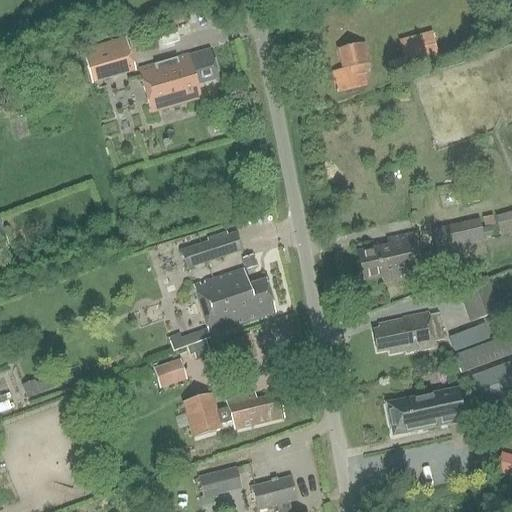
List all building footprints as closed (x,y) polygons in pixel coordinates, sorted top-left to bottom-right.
[(389,74),(438,60),(430,33),(399,41),(404,60),(387,65),(389,74)] [(87,54),(96,87),(136,76),(128,41),(87,54)] [(366,71),(371,69),(366,45),(338,51),(343,70),(332,73),(337,93),(367,86),(365,76),(367,75),(366,71)] [(220,80),(212,51),(190,57),(190,56),(140,69),(152,114),(202,100),(198,86),(220,80)] [(511,211),(498,213),(501,234),(511,232),(511,211)] [(479,221),(433,231),(440,266),(487,256),(483,240),(481,231),(479,221)] [(490,229),(481,231),(483,240),(492,238),(490,229)] [(209,242),(201,245),(201,246),(207,263),(243,251),(237,233),(228,236),(227,233),(208,239),(209,242)] [(395,283),(421,277),(413,235),(387,240),(388,247),(357,253),(363,282),(382,278),(383,283),(394,281),(395,283)] [(243,259),(246,271),(257,268),(253,256),(243,259)] [(210,335),(276,315),(265,281),(249,286),(244,270),(195,286),(210,335)] [(470,324),(499,313),(487,278),(458,288),(470,324)] [(434,347),(433,342),(445,339),(440,317),(429,319),(428,315),(404,320),(405,322),(380,327),(381,332),(374,333),(378,352),(390,349),(391,354),(406,351),(407,353),(434,347)] [(471,331),(451,339),(457,352),(476,344),(471,331)] [(177,358),(209,348),(203,332),(182,339),(180,334),(170,337),(177,358)] [(244,335),(232,341),(241,361),(254,355),(244,335)] [(461,374),(511,355),(511,345),(509,337),(455,357),(461,374)] [(154,370),(160,389),(187,380),(181,361),(154,370)] [(490,406),(511,398),(511,363),(480,375),(490,406)] [(33,382),(23,386),(27,398),(38,394),(33,382)] [(221,426),(233,423),(235,429),(285,418),(279,395),(257,401),(255,393),(227,401),(230,409),(217,413),(213,396),(183,404),(193,439),(223,431),(221,426)] [(455,411),(452,394),(403,402),(404,405),(388,407),(393,435),(461,423),(459,410),(455,411)] [(511,457),(501,454),(495,475),(511,479),(511,457)] [(213,497),(242,490),(236,468),(199,478),(203,496),(200,497),(203,509),(215,506),(213,497)] [(292,511),(290,503),(298,501),(292,477),(253,487),(259,511),(276,506),(277,511),(292,511)] [(154,498),(174,493),(170,478),(150,484),(154,498)]
